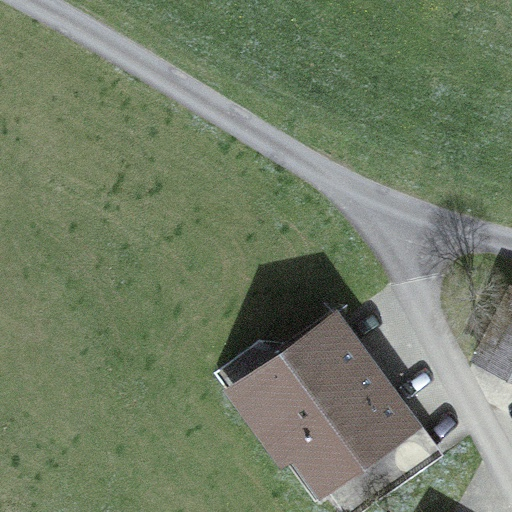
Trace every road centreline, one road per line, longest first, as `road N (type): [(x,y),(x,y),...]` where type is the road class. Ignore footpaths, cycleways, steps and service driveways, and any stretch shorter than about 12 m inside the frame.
road 1 (track): [(27,0),(272,145),(416,219),(511,244)]
road 2 (track): [(416,219),(406,274),(511,489)]
